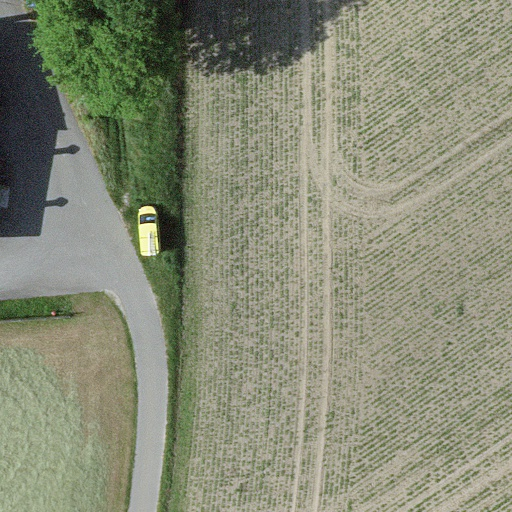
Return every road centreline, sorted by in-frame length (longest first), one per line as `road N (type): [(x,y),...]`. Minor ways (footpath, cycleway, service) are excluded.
road 1 (unclassified): [(140,511),(151,421),(142,315),(0,23)]
road 2 (track): [(107,241),(123,201),(125,159),(110,0)]
